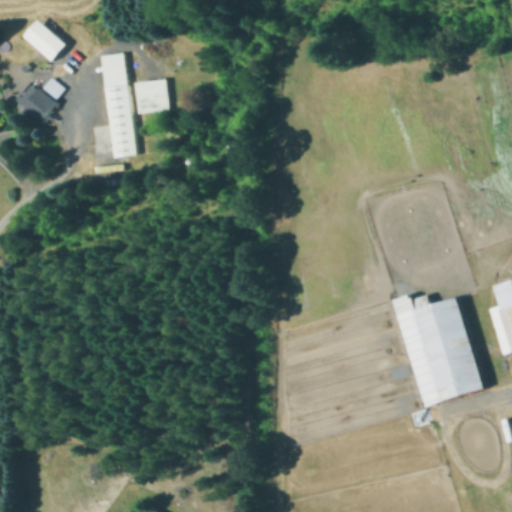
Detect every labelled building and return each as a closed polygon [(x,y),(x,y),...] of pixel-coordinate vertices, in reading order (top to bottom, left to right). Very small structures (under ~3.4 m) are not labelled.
[(140,153),(120,156),(106,55),(125,52),(140,153)] [(68,88),(58,99),(47,89),(57,78),(68,88)] [(173,109),(145,112),(142,81),(170,79),(173,109)] [(60,106),(46,122),(24,103),(37,87),(60,106)] [(511,342),(496,286),(511,281),(511,342)] [(429,292),(434,306),(463,297),(490,386),(437,402),(437,401),(428,403),(397,301),(429,292)]
